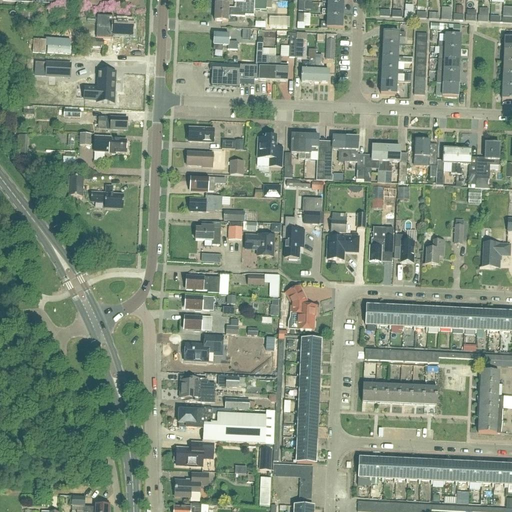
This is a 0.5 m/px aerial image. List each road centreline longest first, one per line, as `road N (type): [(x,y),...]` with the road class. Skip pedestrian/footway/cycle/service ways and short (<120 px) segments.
road 1 (residential): [(332,442),(340,288),(511,296)]
road 2 (residential): [(136,301),(149,326),(151,511)]
road 3 (unclassified): [(136,301),(151,266),(158,102)]
road 4 (residential): [(352,108),(158,102)]
road 5 (residential): [(62,338),(63,360),(101,431),(117,511)]
road 6 (residential): [(511,449),(332,442)]
road 7 (residential): [(511,115),(352,108)]
road 8 (secondary): [(133,511),(118,388)]
